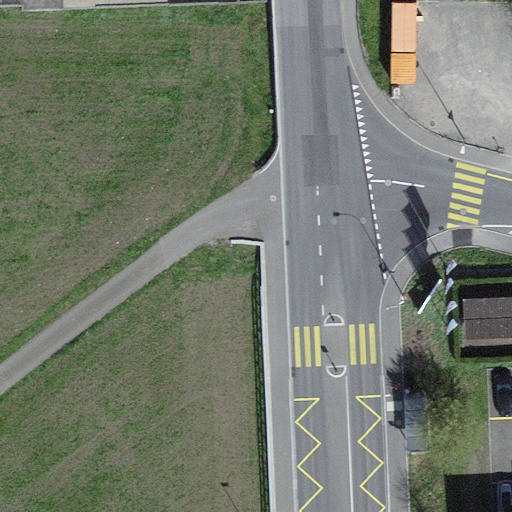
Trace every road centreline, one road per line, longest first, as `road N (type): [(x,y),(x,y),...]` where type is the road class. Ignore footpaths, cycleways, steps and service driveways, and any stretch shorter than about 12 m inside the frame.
road 1 (track): [(0,387),(241,204),(319,181)]
road 2 (secondary): [(331,511),(319,181)]
road 3 (unclassified): [(319,181),(511,207)]
road 4 (secondary): [(319,181),(314,0)]
